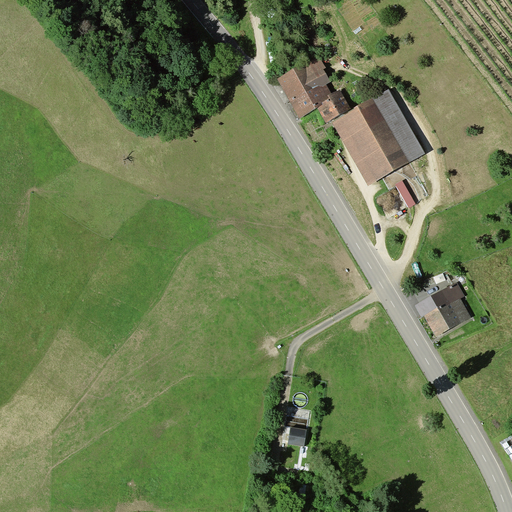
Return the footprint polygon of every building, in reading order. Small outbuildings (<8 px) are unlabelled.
[(319,56),(277,79),(299,118),(318,108),(326,123),(351,109),(340,89),(331,94),(326,84),(331,82),(324,69),(326,68),(319,56)] [(389,89),(332,122),(368,185),(425,152),(389,89)] [(416,204),(402,181),(395,185),(409,208),(416,204)] [(457,282),(415,306),(422,317),(424,316),(436,337),(471,317),(461,299),(465,296),(457,282)] [(307,430),(291,427),(288,443),(304,446),(307,430)]
